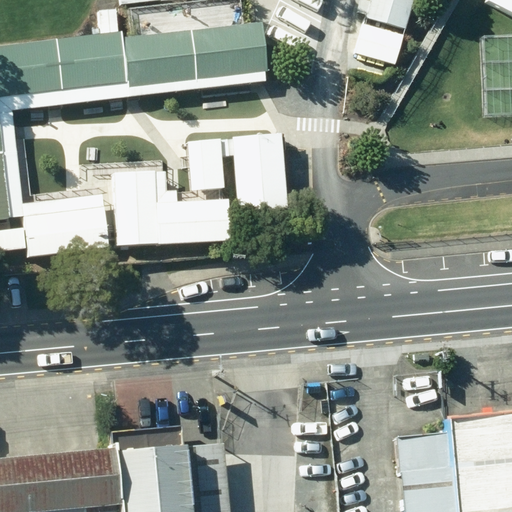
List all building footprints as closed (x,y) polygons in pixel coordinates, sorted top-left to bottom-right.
[(33,0),(0,4),(0,50),(38,47),(33,0)] [(97,0),(40,0),(45,47),(102,41),(97,0)] [(168,0),(110,0),(114,36),(171,30),(168,0)] [(246,0),(179,0),(182,30),(249,23),(246,0)] [(414,0),(370,0),(367,12),(407,24),(414,0)] [(511,0),(496,0),(497,0),(511,8),(511,0)] [(261,93),(213,98),(221,172),(269,167),(261,93)] [(202,98),(165,101),(170,148),(207,144),(202,98)] [(90,150),(0,159),(0,163),(5,210),(95,200),(90,150)] [(194,182),(128,189),(132,232),(199,225),(194,182)] [(141,232),(143,250),(225,242),(224,224),(141,232)] [(511,511),(511,419),(449,424),(451,438),(398,442),(403,511),(511,511)] [(228,511),(222,448),(181,452),(179,430),(111,437),(112,449),(110,449),(110,456),(0,467),(0,511),(228,511)]
